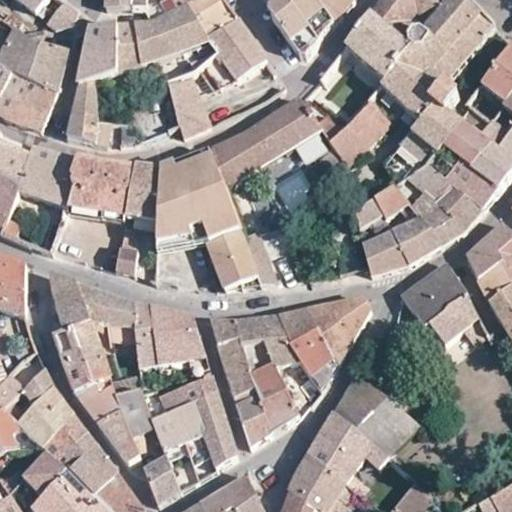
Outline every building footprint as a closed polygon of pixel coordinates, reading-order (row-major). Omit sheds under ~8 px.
[(9,0),(6,5),(13,11),(20,3),(21,0),(9,0)] [(21,0),(20,3),(33,14),(40,5),(44,0),(21,0)] [(56,0),(44,0),(40,5),(51,13),(59,2),(56,0)] [(107,0),(107,1),(107,13),(133,13),(133,0),(107,0)] [(133,0),(133,13),(137,13),(148,13),(147,0),(155,0),(155,1),(163,0),(133,0)] [(176,0),(173,2),(179,13),(188,9),(187,7),(195,3),(196,5),(205,0),(176,0)] [(188,9),(208,42),(214,39),(218,37),(222,35),(239,24),(228,10),(220,0),(205,0),(196,5),(195,3),(187,7),(188,9)] [(284,0),(273,17),(301,60),(302,62),(304,63),(306,63),(308,62),(336,29),(316,0),(284,0)] [(390,0),(372,23),(404,50),(417,34),(423,38),(446,11),(446,9),(449,5),(442,0),(390,0)] [(405,114),(422,129),(382,167),(398,190),(430,171),(445,155),(465,132),(460,129),(447,118),(459,104),(447,93),(497,33),(460,0),(454,0),(449,5),(446,9),(446,11),(423,38),(417,34),(404,50),(412,57),(391,83),(388,88),(382,93),(405,114)] [(148,13),(154,26),(179,13),(173,2),(171,2),(148,13)] [(78,16),(65,6),(50,27),(57,31),(75,31),(78,16)] [(0,21),(17,33),(22,25),(9,16),(10,15),(0,7),(0,21)] [(136,29),(143,72),(210,48),(208,42),(188,9),(179,13),(154,26),(136,29)] [(320,86),(340,101),(355,83),(375,101),(382,93),(388,88),(391,83),(412,57),(404,50),(372,23),(336,67),(320,86)] [(219,60),(238,87),(268,67),(256,48),(253,44),(251,42),(250,39),(239,24),(222,35),(218,37),(214,39),(208,42),(210,48),(219,60)] [(89,46),(80,91),(95,87),(116,81),(124,78),(136,74),(143,72),(136,29),(127,30),(92,31),(89,46)] [(17,33),(7,50),(63,76),(67,59),(69,53),(41,48),(38,47),(35,46),(32,44),(17,33)] [(0,63),(0,69),(58,98),(63,76),(7,50),(0,63)] [(484,91),(507,109),(511,102),(511,53),(483,90),(484,91)] [(238,87),(219,60),(203,73),(218,92),(222,97),(238,87)] [(0,69),(0,102),(4,96),(50,118),(58,98),(0,69)] [(181,132),(184,143),(212,131),(204,110),(201,101),(197,92),(189,81),(169,86),(181,132)] [(74,118),(68,142),(81,145),(87,146),(93,148),(108,152),(111,127),(99,126),(97,111),(97,103),(97,97),(95,87),(80,91),(74,118)] [(201,101),(204,110),(222,97),(218,92),(201,101)] [(372,108),(392,127),(405,114),(382,93),(375,101),(371,107),(372,108)] [(4,96),(0,102),(0,118),(9,124),(42,136),(46,127),(50,118),(4,96)] [(222,180),(227,192),(266,168),(323,134),(301,104),(272,123),(254,134),(244,141),(211,155),(221,181),(222,180)] [(331,147),(346,167),(347,170),(347,172),(347,175),(392,127),(372,108),(331,147)] [(493,153),(511,166),(511,119),(504,114),(493,129),(481,144),(493,153)] [(111,127),(108,152),(111,153),(121,150),(118,128),(111,127)] [(118,128),(121,150),(143,148),(130,129),(118,128)] [(462,168),(473,176),(493,153),(481,144),(465,132),(445,155),(462,168)] [(1,138),(0,140),(0,178),(21,192),(32,150),(6,140),(1,138)] [(21,192),(19,197),(69,213),(75,195),(72,180),(73,177),(77,161),(57,156),(32,150),(21,192)] [(473,176),(501,197),(507,189),(510,186),(511,182),(511,166),(493,153),(473,176)] [(157,227),(157,250),(203,241),(207,241),(208,249),(225,295),(261,281),(239,223),(227,192),(222,180),(221,181),(211,155),(161,174),(159,227),(157,227)] [(75,195),(69,213),(128,222),(137,171),(113,168),(107,167),(100,166),(77,161),(73,177),(72,180),(75,195)] [(447,186),(484,215),(492,207),(501,197),(473,176),(462,168),(447,186)] [(121,253),(117,276),(136,280),(139,256),(133,255),(138,223),(157,227),(159,227),(161,174),(137,171),(128,222),(123,253),(121,253)] [(421,224),(443,250),(460,240),(464,237),(473,227),(484,215),(447,186),(430,171),(398,190),(395,192),(410,209),(421,224)] [(0,216),(2,218),(0,223),(0,230),(6,233),(10,224),(17,207),(19,197),(21,192),(0,178),(0,216)] [(384,220),(386,223),(410,209),(395,192),(376,204),(384,220)] [(19,197),(17,207),(65,223),(69,213),(19,197)] [(355,218),(361,234),(384,220),(376,204),(355,218)] [(6,233),(3,238),(26,248),(28,241),(19,237),(22,230),(10,224),(6,233)] [(393,236),(410,269),(428,258),(443,250),(421,224),(393,236)] [(467,263),(490,308),(511,292),(511,238),(504,230),(493,239),(488,243),(485,245),(484,246),(467,263)] [(370,272),(373,280),(387,276),(410,269),(393,236),(364,249),(370,272)] [(157,250),(157,257),(208,249),(207,241),(203,241),(157,250)] [(0,312),(25,321),(26,270),(0,261),(0,312)] [(414,293),(402,302),(425,333),(429,329),(444,350),(465,334),(480,324),(467,300),(448,270),(414,293)] [(52,293),(64,337),(94,328),(107,330),(110,345),(138,348),(136,308),(126,306),(105,298),(90,293),(79,290),(49,280),(52,293)] [(504,330),(511,345),(511,292),(490,308),(504,330)] [(308,316),(339,371),(372,316),(362,303),(349,306),(338,309),(327,311),(317,314),(316,314),(308,316)] [(138,348),(140,371),(159,369),(152,312),(145,310),(136,308),(138,348)] [(152,312),(159,369),(187,365),(206,362),(193,322),(172,316),(165,314),(159,313),(152,312)] [(313,382),(322,397),(339,371),(308,316),(301,317),(295,318),(293,319),(285,320),(279,321),(291,351),(291,352),(301,367),(312,383),(313,382)] [(275,371),(276,373),(288,370),(301,367),(291,352),(291,351),(279,321),(271,322),(264,323),(258,324),(264,350),(272,368),(275,371)] [(211,326),(224,365),(246,358),(243,353),(264,350),(258,324),(246,325),(242,326),(241,326),(235,326),(229,326),(211,326)] [(488,340),(480,324),(465,334),(475,348),(488,340)] [(58,349),(62,361),(101,348),(94,328),(64,337),(54,340),(58,349)] [(64,367),(68,378),(107,365),(101,348),(62,361),(64,367)] [(233,392),(236,402),(256,394),(261,409),(263,415),(265,420),(267,426),(272,439),(298,422),(276,373),(275,371),(272,368),(264,350),(243,353),(246,358),(224,365),(233,392)] [(206,362),(187,365),(188,372),(208,369),(206,362)] [(75,397),(99,429),(122,417),(117,403),(111,385),(114,384),(107,365),(68,378),(71,386),(75,397)] [(288,370),(300,390),(312,383),(301,367),(288,370)] [(24,395),(35,410),(53,391),(49,383),(45,373),(25,393),(24,395)] [(111,385),(117,403),(141,396),(141,383),(140,378),(114,384),(111,385)] [(8,381),(0,389),(0,411),(4,415),(24,395),(25,393),(9,380),(8,381)] [(334,419),(388,463),(420,430),(357,380),(334,419)] [(142,398),(154,426),(195,408),(194,406),(217,397),(212,381),(153,405),(151,397),(142,398)] [(141,396),(142,398),(151,397),(157,395),(155,387),(149,382),(141,383),(141,396)] [(0,447),(4,454),(20,453),(13,439),(21,432),(44,452),(74,420),(65,408),(53,391),(35,410),(19,427),(4,415),(0,411),(0,447)] [(236,402),(252,453),(258,448),(272,439),(267,426),(265,420),(263,415),(261,409),(256,394),(236,402)] [(122,417),(139,457),(144,455),(142,438),(156,433),(154,426),(142,398),(141,396),(117,403),(122,417)] [(156,433),(165,455),(199,442),(203,452),(204,455),(209,454),(216,474),(238,462),(221,409),(217,397),(194,406),(195,408),(154,426),(156,433)] [(104,434),(129,469),(140,462),(141,462),(139,457),(122,417),(99,429),(104,434)] [(310,460),(346,490),(366,462),(406,500),(415,488),(416,487),(388,463),(334,419),(321,443),(310,460)] [(50,458),(58,465),(85,435),(80,429),(74,420),(44,452),(50,458)] [(70,476),(71,475),(96,450),(91,444),(85,435),(58,465),(70,476)] [(167,461),(169,465),(203,452),(199,442),(165,455),(167,461)] [(71,475),(96,501),(105,489),(109,486),(112,483),(117,478),(106,463),(96,450),(71,475)] [(14,506),(17,511),(34,511),(70,476),(58,465),(50,458),(29,479),(35,487),(14,506)] [(351,511),(352,511),(360,502),(346,490),(310,460),(302,471),(300,476),(298,479),(296,483),(289,498),(291,499),(295,502),(297,504),(301,506),(306,510),(307,511),(308,511),(351,511)] [(145,475),(159,511),(168,505),(181,496),(169,465),(167,461),(145,475)] [(108,511),(103,507),(96,501),(71,475),(70,476),(34,511),(108,511)] [(108,511),(141,511),(117,478),(112,483),(109,486),(105,489),(96,501),(103,507),(108,511)] [(220,499),(202,509),(203,511),(264,511),(248,482),(220,499)] [(0,511),(17,511),(14,506),(0,486),(0,511)] [(395,511),(440,511),(442,510),(415,488),(406,500),(395,511)] [(498,511),(511,511),(511,503),(505,492),(491,500),(498,511)] [(308,511),(307,511),(306,510),(301,506),(297,504),(295,502),(291,499),(285,511),(308,511)]
